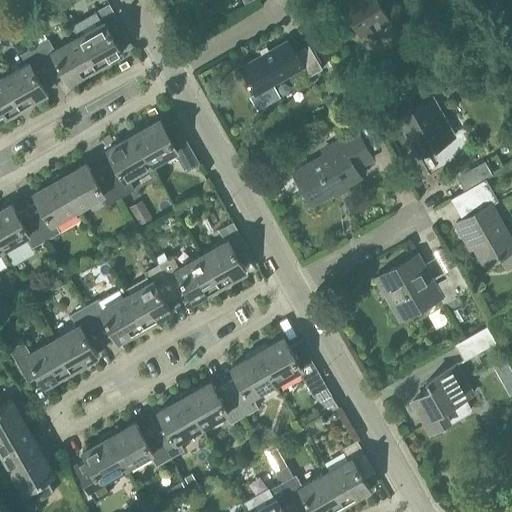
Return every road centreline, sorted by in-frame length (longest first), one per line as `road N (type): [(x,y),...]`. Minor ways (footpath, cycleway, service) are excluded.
road 1 (residential): [(289,288),(274,315),(176,378),(76,426),(57,419),(60,400),(262,291)]
road 2 (residential): [(289,288),(169,69)]
road 3 (residential): [(413,502),(289,288)]
road 4 (residential): [(169,69),(151,97),(0,187)]
road 5 (residential): [(0,143),(135,74)]
road 6 (residential): [(289,288),(415,220)]
road 7 (residential): [(169,69),(288,4)]
